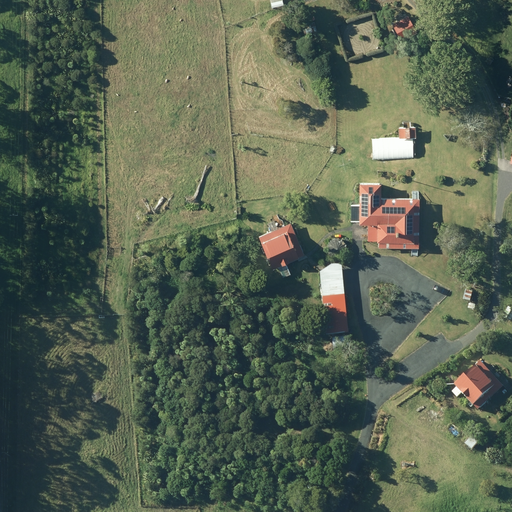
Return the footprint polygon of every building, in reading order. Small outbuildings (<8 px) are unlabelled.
[(421,32),(408,11),(390,21),(403,42),(421,32)] [(370,16),(336,26),(346,60),(380,50),(370,16)] [(313,22),(301,25),(305,36),(317,32),(313,22)] [(302,56),(290,59),(292,72),(304,69),(302,56)] [(415,125),(398,126),(398,136),(415,136),(415,125)] [(375,239),(412,241),(412,202),(379,201),(379,181),(358,181),(357,203),(350,203),(350,221),(357,221),(357,222),(375,222),(375,239)] [(290,222),(258,235),(271,267),(303,254),(290,222)] [(339,238),(337,238),(336,238),(334,238),(332,238),(331,239),(330,240),(328,241),(328,243),(327,244),(326,246),(326,247),(326,249),(327,250),(328,252),(329,253),(330,254),(331,255),(332,256),(334,257),(336,257),(337,257),(339,256),(340,255),(342,254),(343,253),(344,252),(345,250),(345,249),(345,247),(345,246),(345,244),(344,243),(343,241),(342,240),(340,239),(339,238)] [(348,332),(345,294),(343,294),(340,269),(320,271),(323,304),(319,304),(319,312),(324,311),(326,334),(348,332)] [(464,289),(461,299),(468,301),(471,291),(464,289)] [(342,334),(331,335),(333,343),(343,342),(342,334)] [(480,360),(454,383),(477,409),(503,386),(480,360)] [(481,439),(471,430),(463,439),(473,447),(481,439)]
